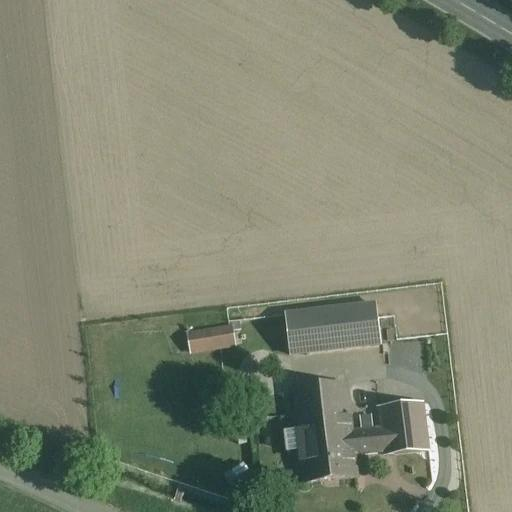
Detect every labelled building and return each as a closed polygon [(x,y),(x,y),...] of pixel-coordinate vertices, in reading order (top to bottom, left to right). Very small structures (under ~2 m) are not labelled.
[(285,317),(289,357),(381,347),(376,307),(285,317)] [(231,326),(188,335),(192,355),(235,345),(231,326)] [(294,390),(298,422),(349,416),(345,384),(294,390)] [(379,409),(381,427),(384,453),(385,457),(428,452),(423,404),(379,409)] [(349,416),(298,422),(305,484),(356,477),(354,456),(350,429),(349,416)] [(381,427),(350,429),(354,456),(384,453),(381,427)]
